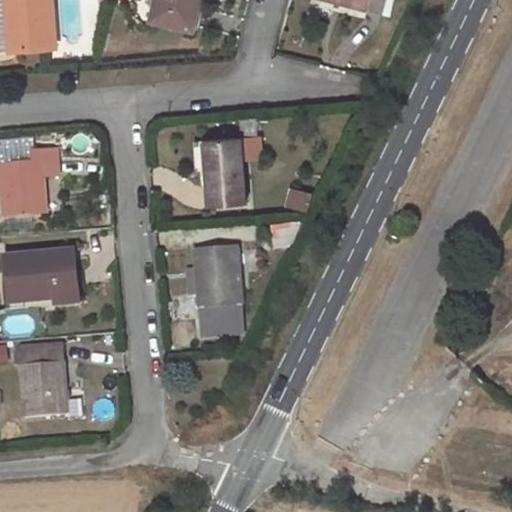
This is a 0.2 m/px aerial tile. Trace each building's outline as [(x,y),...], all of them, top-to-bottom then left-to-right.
[(53,0),(0,0),(0,51),(57,47),(53,0)] [(156,0),(152,19),(191,28),(197,0),(156,0)] [(328,0),(384,15),(387,0),(328,0)] [(242,136),(204,140),(210,206),(247,203),(242,136)] [(46,197),(45,176),(61,175),(58,149),(33,151),(34,161),(1,164),(5,215),(45,211),(44,197),(46,197)] [(201,292),(199,293),(201,307),(243,304),(239,247),(196,250),(198,279),(201,279),(201,292)] [(75,250),(61,252),(63,264),(77,263),(75,250)] [(61,252),(5,257),(9,295),(55,291),(55,298),(55,304),(81,302),(77,263),(63,264),(61,252)] [(55,291),(9,295),(10,302),(55,298),(55,291)] [(64,348),(25,350),(26,365),(22,365),(26,417),(66,414),(65,399),(68,399),(64,348)]
